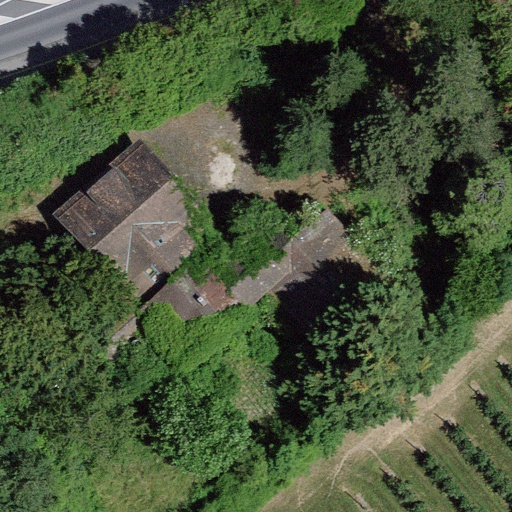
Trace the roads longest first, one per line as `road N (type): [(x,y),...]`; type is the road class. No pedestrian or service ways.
road 1 (unknown): [(82,240),(213,141),(243,107),(277,52),(288,0)]
road 2 (secondary): [(0,46),(119,0)]
